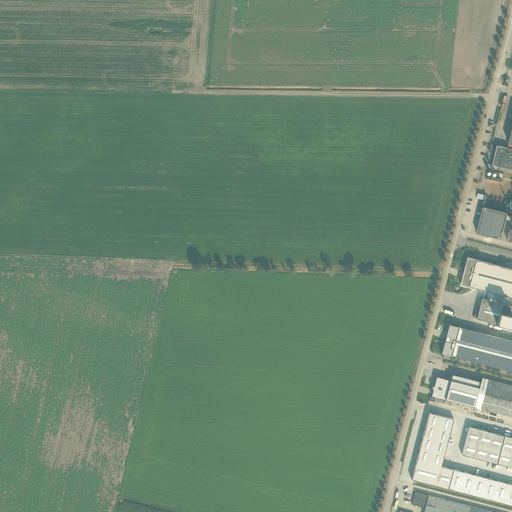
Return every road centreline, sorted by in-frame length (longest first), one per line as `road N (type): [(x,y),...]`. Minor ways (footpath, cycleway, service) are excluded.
road 1 (track): [(490,95),(0,86)]
road 2 (unclassified): [(383,511),(453,239)]
road 3 (track): [(445,271),(179,264)]
road 4 (unclassified): [(453,239),(511,12)]
